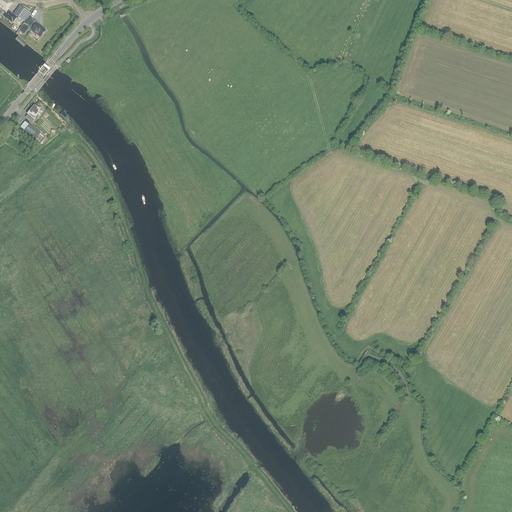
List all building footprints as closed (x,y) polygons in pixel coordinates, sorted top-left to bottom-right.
[(0,0),(0,9),(6,13),(3,17),(12,23),(16,18),(7,11),(13,2),(10,0),(0,0)] [(24,9),(20,14),(23,17),(21,20),(24,22),(31,14),(24,9)] [(29,17),(24,23),(29,27),(28,28),(31,30),(31,31),(34,34),(34,33),(40,37),(45,30),(37,23),(36,24),(33,22),(34,21),(29,17)] [(24,34),(28,28),(24,25),(19,30),(24,34)] [(18,36),(15,39),(24,47),(26,44),(18,36)] [(25,117),(32,122),(39,110),(34,106),(25,117)] [(64,111),(60,114),(66,120),(70,117),(64,111)] [(29,124),(24,130),(36,139),(40,133),(29,124)]
